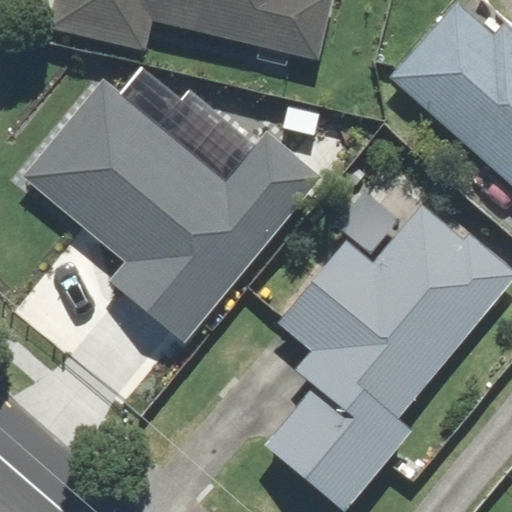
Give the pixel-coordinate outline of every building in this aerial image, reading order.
[(47,0),(40,35),(138,56),(143,33),(312,69),(326,0),(47,0)] [(440,179),(500,233),(511,219),(511,45),(461,0),(452,0),(379,83),(461,155),(440,179)] [(217,180),(97,84),(19,181),(116,259),(95,285),(177,350),(312,182),(253,134),(217,180)] [(248,460),(309,511),(350,511),(409,443),(392,428),(511,286),(511,281),(418,202),(364,266),(343,249),(266,340),(299,367),(285,383),(302,397),(248,460)] [(501,511),(485,497),(471,511),(501,511)]
